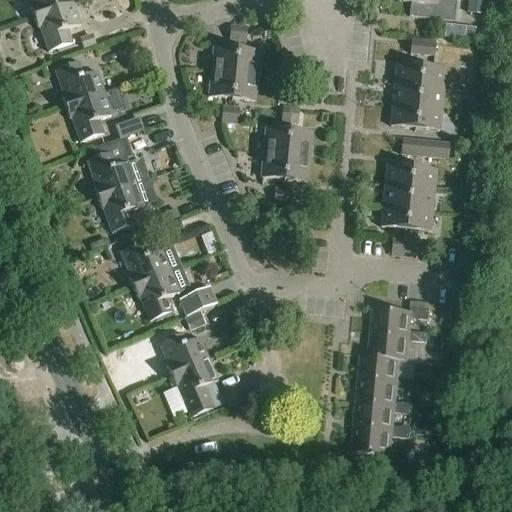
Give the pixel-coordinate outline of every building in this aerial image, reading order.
[(28,8),(33,20),(72,6),(69,0),(27,0),(30,7),(28,8)] [(401,0),(401,4),(409,5),(408,19),(453,25),(455,0),(401,0)] [(471,0),(468,0),(467,16),(482,17),(484,1),(471,0)] [(72,6),(33,20),(37,32),(39,31),(47,55),(71,46),(66,33),(79,28),(72,6)] [(228,44),(237,45),(238,28),(230,27),(228,44)] [(238,28),(237,45),(245,46),(247,29),(238,28)] [(459,29),(445,28),(444,41),(458,43),(459,29)] [(92,37),(79,41),(83,52),(95,48),(92,37)] [(409,57),(433,59),(435,43),(410,40),(409,57)] [(210,75),(233,77),(235,53),(213,50),(210,75)] [(235,53),(233,77),(256,80),(258,55),(235,53)] [(64,110),(103,97),(96,75),(82,79),(78,65),(54,74),(62,98),(60,98),(64,110)] [(438,134),(444,72),(395,67),(389,129),(438,134)] [(231,102),(233,77),(210,75),(208,100),(231,102)] [(256,80),(233,77),(231,102),(254,104),(256,80)] [(116,92),(103,97),(64,110),(69,123),(70,122),(79,146),(103,137),(98,123),(124,114),(116,92)] [(220,126),(229,126),(230,109),(222,109),(220,126)] [(230,109),(229,126),(237,127),(238,110),(230,109)] [(289,126),(290,109),(282,109),(280,125),(289,126)] [(290,109),(289,126),(297,127),(299,110),(290,109)] [(129,139),(144,134),(139,120),(114,129),(119,143),(125,140),(129,139)] [(262,156),(285,158),(288,133),(265,131),(262,156)] [(310,136),(288,133),(285,158),(308,160),(310,136)] [(125,140),(119,143),(93,152),(96,161),(86,165),(94,188),(92,189),(96,201),(135,187),(148,182),(141,161),(128,166),(127,165),(126,162),(132,160),(125,140)] [(449,146),(401,141),(399,158),(447,162),(449,146)] [(283,183),(285,158),(262,156),(260,181),(283,183)] [(308,160),(285,158),(283,183),(306,185),(308,160)] [(429,235),(435,173),(386,168),(380,230),(429,235)] [(156,204),(148,182),(135,187),(96,201),(100,213),(102,213),(110,236),(134,228),(129,214),(156,204)] [(273,206),(281,207),(283,190),(274,190),(273,206)] [(283,190),(281,207),(289,208),(291,191),(283,190)] [(176,213),(162,218),(165,226),(168,224),(178,220),(179,220),(176,213)] [(178,220),(168,224),(172,236),(183,231),(178,220)] [(415,245),(391,243),(390,259),(414,261),(415,245)] [(142,245),(119,255),(129,278),(127,279),(132,290),(180,270),(171,248),(148,258),(142,245)] [(180,270),(132,290),(137,302),(139,301),(148,325),(172,315),(166,301),(189,291),(180,270)] [(217,307),(209,290),(179,303),(186,320),(217,307)] [(428,323),(429,312),(410,310),(409,315),(372,311),(370,335),(408,339),(408,334),(410,321),(428,323)] [(189,335),(205,328),(199,315),(183,322),(189,335)] [(370,335),(368,359),(397,362),(397,363),(405,364),(407,345),(425,347),(426,336),(408,334),(408,339),(370,335)] [(169,379),(207,363),(198,341),(186,346),(182,336),(158,347),(166,366),(164,367),(169,379)] [(397,362),(368,359),(360,358),(357,382),(395,386),(395,391),(413,393),(414,382),(396,381),(397,363),(397,362)] [(213,412),(209,403),(204,390),(216,384),(207,363),(169,379),(174,390),(176,390),(189,421),(213,412)] [(357,382),(355,407),(393,410),(392,415),(410,417),(411,406),(393,405),(395,391),(395,386),(357,382)] [(393,410),(355,407),(353,431),(391,434),(390,439),(408,441),(409,430),(391,428),(392,415),(393,410)] [(389,452),(390,439),(391,434),(353,431),(350,455),(387,458),(387,463),(406,465),(407,454),(389,452)]
